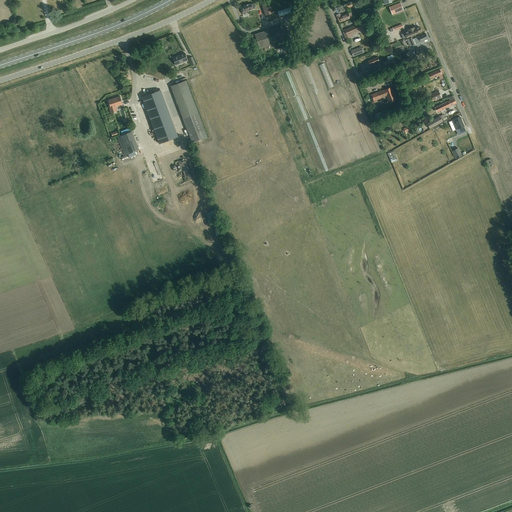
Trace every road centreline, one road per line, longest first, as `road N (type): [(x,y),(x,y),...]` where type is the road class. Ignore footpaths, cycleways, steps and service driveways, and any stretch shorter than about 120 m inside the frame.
road 1 (unclassified): [(0,80),(211,0)]
road 2 (primary): [(0,64),(170,0)]
road 3 (residential): [(470,132),(418,0)]
road 4 (unclassified): [(0,48),(130,0)]
